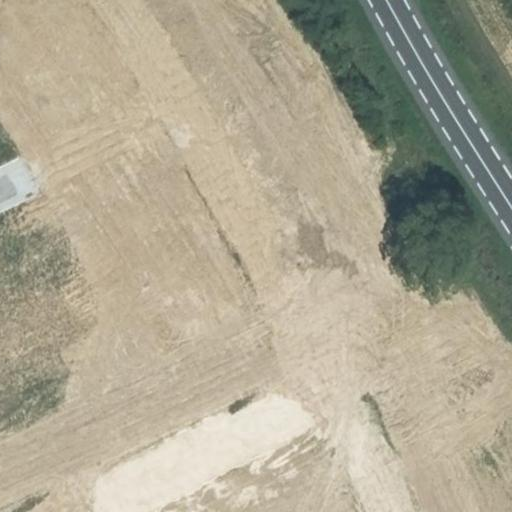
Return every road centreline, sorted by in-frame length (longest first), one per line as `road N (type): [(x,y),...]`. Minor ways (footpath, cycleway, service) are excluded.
road 1 (residential): [(96,511),(301,409),(318,392),(322,370),(190,104)]
road 2 (secondary): [(511,201),(391,0)]
road 3 (residential): [(0,195),(190,104)]
